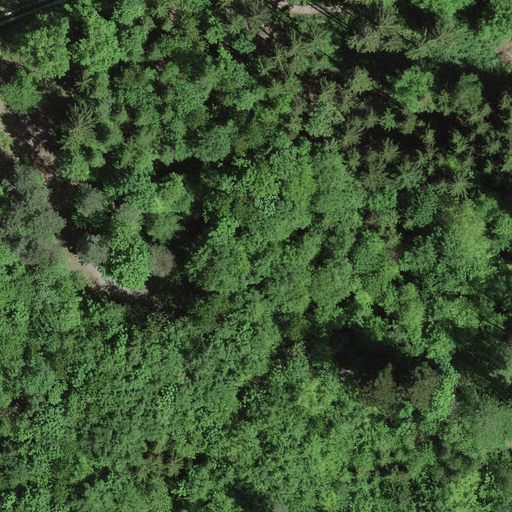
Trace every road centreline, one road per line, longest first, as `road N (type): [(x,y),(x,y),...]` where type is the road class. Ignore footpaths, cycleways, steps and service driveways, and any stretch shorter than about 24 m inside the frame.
road 1 (track): [(71,242),(113,292),(154,312),(374,382),(511,444)]
road 2 (track): [(71,242),(55,210),(27,92)]
